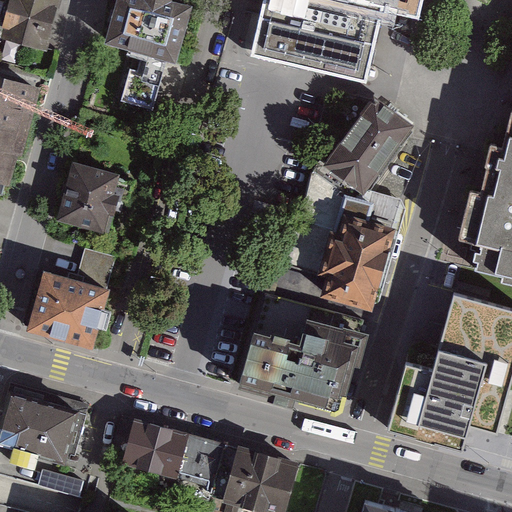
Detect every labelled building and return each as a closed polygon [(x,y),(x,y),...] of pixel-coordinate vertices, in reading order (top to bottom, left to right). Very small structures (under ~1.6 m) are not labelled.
[(63,0),(0,0),(0,37),(49,52),(63,0)] [(189,9),(152,0),(119,0),(108,43),(142,51),(166,59),(174,61),(189,9)] [(264,0),(249,65),(365,90),(384,12),(419,19),(423,0),(264,0)] [(151,109),(166,59),(142,51),(139,64),(132,61),(120,101),(151,109)] [(0,206),(34,84),(0,75),(0,206)] [(377,98),(327,163),(363,192),(412,125),(377,98)] [(481,266),(511,274),(511,141),(509,141),(497,193),(483,189),(469,242),(487,249),(481,266)] [(326,293),(370,306),(391,230),(362,222),(367,202),(358,196),(363,192),(327,163),(322,159),(311,173),(299,230),(284,224),(277,248),(325,260),(323,269),(329,273),(326,293)] [(145,179),(83,161),(65,221),(119,236),(128,210),(136,212),(145,179)] [(76,281),(106,289),(115,256),(85,248),(76,281)] [(44,272),(29,329),(91,346),(106,289),(76,281),(44,272)] [(433,368),(408,361),(388,429),(486,456),(496,420),(511,424),(511,292),(459,278),(433,368)] [(264,295),(240,384),(330,409),(341,404),(364,320),(264,295)] [(108,414),(15,388),(2,436),(39,446),(35,458),(61,465),(64,453),(95,461),(108,414)] [(219,505),(235,448),(135,421),(123,463),(179,476),(174,492),(219,505)] [(252,511),(285,511),(299,464),(235,448),(219,505),(216,511),(235,511),(237,507),(252,511)] [(43,483),(82,496),(87,479),(48,467),(43,483)] [(463,511),(358,483),(349,511),(463,511)]
